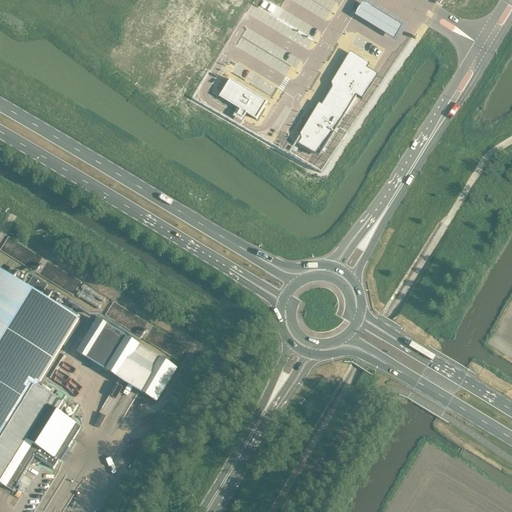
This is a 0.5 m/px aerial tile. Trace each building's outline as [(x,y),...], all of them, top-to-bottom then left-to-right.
[(351,56),(298,144),(314,153),(315,154),(316,154),(318,154),(319,154),(321,153),(322,152),(323,151),(324,152),(326,148),(325,148),(335,131),(336,132),(338,129),(338,128),(337,128),(373,69),(351,56)] [(230,80),(220,97),(241,110),(238,114),(244,118),(247,113),(257,119),(267,103),(230,80)] [(0,270),(0,484),(1,484),(13,492),(35,457),(54,469),(59,461),(60,462),(82,427),(61,414),(66,406),(32,385),(74,317),(41,296),(48,284),(34,275),(26,287),(0,270)] [(174,367),(101,321),(80,355),(119,379),(122,375),(142,387),(140,391),(153,400),(174,367)] [(24,475),(18,484),(27,489),(32,480),(24,475)]
